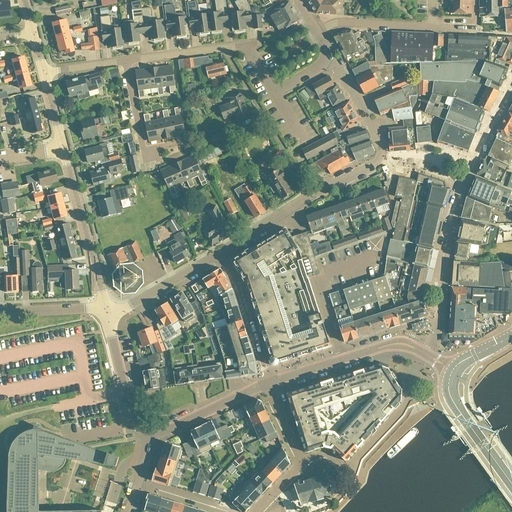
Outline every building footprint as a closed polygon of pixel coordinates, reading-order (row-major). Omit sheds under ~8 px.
[(215,0),(217,13),(208,15),(211,32),(214,31),(215,34),(221,33),(221,31),(223,30),(222,23),(229,22),(228,13),(227,13),(225,0),(215,0)] [(239,10),(239,13),(231,14),(234,31),(238,31),(238,33),(245,32),(244,30),(246,30),(245,22),(252,21),(251,12),(250,8),(247,3),(249,2),(247,0),(239,0),(235,3),(239,10)] [(307,0),(316,13),(323,0),(307,0)] [(323,0),(316,13),(336,14),(336,7),(343,7),(343,0),(323,0)] [(451,0),(451,13),(471,14),(471,0),(451,0)] [(511,0),(479,0),(480,17),(499,17),(498,7),(508,7),(511,7),(511,0)] [(132,11),(133,20),(124,21),(125,26),(127,43),(132,43),(132,45),(139,44),(138,42),(140,42),(139,34),(145,33),(142,9),(141,1),(132,3),(133,11),(132,11)] [(0,18),(10,17),(9,2),(0,3),(0,18)] [(199,11),(198,2),(187,3),(189,18),(191,27),(197,26),(198,34),(200,33),(200,36),(207,35),(207,33),(211,32),(208,15),(208,9),(199,11)] [(290,2),(276,10),(269,14),(274,21),(281,17),(286,14),(288,16),(296,11),(290,2)] [(186,18),(176,19),(175,5),(164,6),(166,21),(168,30),(174,29),(175,37),(177,37),(177,39),(184,38),(184,36),(188,35),(186,18)] [(71,6),(55,9),(57,15),(72,12),(71,6)] [(152,8),(142,9),(145,33),(151,32),(152,40),(154,40),(154,42),(161,41),(161,39),(165,38),(163,21),(153,22),(152,8)] [(265,9),(260,12),(263,18),(268,15),(265,9)] [(300,20),(296,11),(288,16),(286,14),(281,17),(274,21),(279,30),(286,26),(287,28),(300,20)] [(261,15),(256,15),(253,16),(255,30),(262,29),(263,29),(261,15)] [(112,26),(111,16),(100,18),(104,41),(110,41),(111,48),(113,48),(113,50),(120,49),(120,47),(124,46),(121,25),(112,26)] [(74,29),(69,30),(66,20),(53,23),(57,38),(70,34),(75,33),(83,31),(81,26),(74,28),(74,29)] [(342,31),(338,33),(333,35),(339,46),(357,40),(356,38),(361,35),(358,31),(354,34),(352,30),(346,31),(342,31)] [(392,32),(391,62),(431,62),(432,34),(392,32)] [(71,37),(70,34),(57,38),(60,51),(66,50),(67,55),(69,57),(71,57),(73,57),(74,55),(75,53),(73,46),(75,46),(77,44),(75,38),(71,37)] [(443,34),(433,34),(433,46),(442,46),(443,34)] [(447,43),(446,53),(484,56),(485,56),(486,46),(486,45),(492,45),(493,36),(457,34),(447,34),(447,43)] [(484,56),(484,59),(486,60),(495,63),(496,60),(495,59),(499,47),(500,46),(494,45),(495,37),(493,36),(492,45),(486,45),(486,46),(485,56),(484,56)] [(90,49),(90,51),(100,50),(98,37),(89,38),(89,44),(81,45),(82,51),(90,49)] [(511,37),(495,37),(494,45),(500,46),(499,47),(501,48),(500,49),(511,53),(511,37)] [(357,40),(339,46),(345,58),(363,52),(361,47),(366,44),(363,39),(358,42),(357,40)] [(385,46),(377,46),(377,63),(386,63),(385,46)] [(499,47),(495,59),(496,60),(511,65),(511,53),(500,49),(501,48),(499,47)] [(213,64),(212,60),(210,61),(210,60),(209,56),(195,59),(183,61),(182,61),(184,70),(197,68),(206,66),(209,78),(227,74),(223,61),(213,64)] [(15,75),(26,72),(22,57),(11,60),(15,74),(15,75)] [(477,81),(498,91),(500,87),(508,68),(506,68),(501,65),(486,60),(432,62),(433,62),(420,63),(420,80),(433,81),(433,80),(464,82),(466,79),(477,82),(477,81)] [(356,77),(364,93),(384,83),(379,74),(385,74),(385,73),(392,73),(392,65),(384,66),(384,65),(371,66),(368,62),(353,70),(356,77)] [(176,93),(172,66),(160,68),(163,88),(163,87),(170,87),(171,94),(176,93)] [(160,68),(148,69),(151,89),(158,88),(159,96),(164,95),(163,87),(163,88),(160,68)] [(112,70),(109,71),(111,80),(111,81),(119,80),(119,77),(117,69),(112,70)] [(151,89),(148,69),(136,71),(140,98),(145,98),(144,90),(151,89)] [(10,75),(10,76),(2,78),(4,84),(12,82),(11,81),(17,79),(19,90),(30,86),(26,72),(15,75),(15,74),(10,75)] [(100,74),(67,83),(70,97),(78,95),(79,100),(89,97),(88,92),(98,89),(97,87),(103,86),(100,74)] [(394,90),(409,83),(406,76),(391,83),(394,90)] [(330,77),(312,86),(321,102),(329,97),(333,106),(346,100),(338,84),(334,86),(330,77)] [(433,80),(433,81),(431,94),(455,98),(457,97),(485,110),(489,112),(499,92),(498,91),(477,81),(477,82),(466,79),(464,82),(433,80)] [(409,83),(394,90),(373,98),(381,115),(392,110),(394,119),(403,119),(413,118),(414,118),(412,108),(416,104),(418,96),(417,94),(417,80),(409,83)] [(418,81),(418,95),(427,96),(428,81),(418,81)] [(241,93),(225,99),(228,106),(221,108),(225,119),(232,116),(234,123),(250,117),(241,93)] [(455,98),(431,94),(428,103),(437,107),(437,106),(479,122),(485,110),(457,97),(455,98)] [(24,118),(39,114),(34,97),(22,101),(26,112),(23,113),(24,118)] [(334,116),(330,118),(326,120),(329,125),(333,123),(337,121),(355,111),(349,101),(332,111),(334,116)] [(437,107),(428,103),(425,112),(445,120),(446,119),(451,121),(450,123),(475,132),(479,122),(437,106),(437,107)] [(176,116),(170,118),(169,118),(174,137),(186,135),(180,108),(175,109),(176,116)] [(163,111),(164,119),(158,120),(162,140),(174,137),(169,118),(170,118),(168,110),(163,111)] [(355,111),(337,121),(343,131),(361,121),(355,111)] [(511,112),(510,111),(509,113),(508,112),(497,131),(511,140),(511,112)] [(39,114),(24,118),(26,123),(28,122),(31,134),(42,131),(40,124),(42,124),(39,114)] [(151,122),(149,114),(144,115),(150,142),(162,140),(158,120),(151,122)] [(108,116),(94,120),(93,118),(80,121),(82,127),(80,128),(81,133),(80,133),(82,138),(83,140),(98,136),(96,127),(103,125),(110,123),(108,116)] [(413,118),(403,119),(404,127),(388,128),(390,143),(389,143),(389,145),(388,146),(390,149),(390,152),(415,149),(413,118)] [(446,119),(445,120),(437,142),(445,144),(468,152),(475,132),(450,123),(451,121),(446,119)] [(417,127),(418,143),(432,142),(430,126),(417,127)] [(326,127),(319,130),(322,137),(329,133),(326,127)] [(233,128),(224,132),(227,140),(236,136),(233,128)] [(342,134),(339,136),(337,132),(302,150),(308,160),(337,145),(338,147),(331,151),(332,154),(345,147),(346,148),(350,146),(368,138),(365,130),(347,136),(347,137),(344,138),(342,134)] [(121,136),(122,142),(133,140),(132,134),(121,136)] [(511,143),(495,136),(484,158),(506,170),(511,173),(511,172),(511,143)] [(345,147),(332,154),(308,168),(313,176),(322,171),(321,169),(326,167),(330,175),(347,165),(347,164),(357,160),(357,161),(375,154),(369,139),(351,147),(350,146),(346,148),(345,147)] [(125,150),(133,148),(132,142),(123,143),(125,150)] [(100,147),(85,151),(88,164),(95,162),(96,165),(101,164),(101,165),(120,160),(118,153),(109,155),(108,152),(109,152),(107,146),(106,143),(99,145),(100,147)] [(195,157),(199,164),(204,162),(222,154),(219,147),(201,155),(195,157)] [(275,172),(272,168),(268,162),(273,159),(268,152),(258,158),(265,171),(272,182),(267,185),(273,193),(277,191),(283,200),(289,197),(288,196),(292,193),(283,178),(285,177),(281,171),(279,172),(278,171),(275,172)] [(195,156),(183,161),(192,179),(198,176),(201,183),(203,186),(207,184),(206,181),(199,164),(195,157),(195,156)] [(101,165),(103,169),(100,170),(100,171),(91,173),(95,186),(110,182),(108,174),(124,170),(121,159),(120,160),(101,165)] [(500,183),(506,170),(484,159),(476,174),(494,182),(495,180),(500,183)] [(138,161),(132,163),(134,173),(140,171),(138,161)] [(183,161),(172,166),(181,184),(187,181),(190,188),(195,186),(192,179),(183,161)] [(181,184),(172,166),(161,171),(173,196),(177,194),(174,187),(181,184)] [(40,181),(42,189),(51,186),(50,183),(57,181),(54,169),(37,173),(26,176),(28,184),(40,181)] [(417,245),(433,249),(442,208),(443,208),(450,189),(431,184),(432,179),(418,174),(416,181),(399,177),(394,196),(402,198),(401,203),(396,202),(391,223),(393,228),(395,229),(392,240),(417,245)] [(511,190),(476,176),(467,197),(494,208),(500,210),(504,211),(507,204),(511,205),(511,200),(509,199),(511,191),(511,190)] [(17,185),(1,187),(3,199),(19,196),(17,185)] [(258,201),(249,186),(243,189),(249,199),(245,201),(248,205),(248,207),(250,210),(251,210),(256,218),(265,212),(261,205),(262,204),(260,199),(258,201)] [(110,191),(111,197),(99,200),(103,218),(117,214),(117,213),(122,212),(119,200),(129,197),(126,187),(110,191)] [(384,190),(371,194),(375,208),(389,203),(384,190)] [(33,194),(33,197),(30,198),(30,197),(24,199),(26,208),(32,206),(31,203),(35,202),(35,203),(36,202),(43,200),(44,200),(44,198),(43,195),(42,191),(33,194)] [(44,200),(43,200),(44,203),(50,202),(51,208),(63,205),(60,193),(44,198),(44,200)] [(375,208),(371,194),(358,199),(363,212),(375,208)] [(15,213),(13,198),(0,199),(2,214),(5,214),(15,213)] [(467,198),(462,217),(488,222),(491,208),(467,198)] [(231,199),(223,202),(230,215),(237,211),(231,199)] [(358,199),(345,203),(350,217),(363,212),(358,199)] [(350,217),(345,203),(332,208),(337,221),(340,231),(346,229),(343,219),(350,217)] [(67,216),(63,205),(51,208),(54,219),(67,216)] [(215,224),(203,231),(212,247),(230,236),(222,221),(223,220),(216,206),(207,211),(215,224)] [(177,212),(183,223),(190,220),(184,208),(177,212)] [(337,221),(332,208),(319,212),(325,230),(338,225),(337,221)] [(325,230),(319,212),(306,217),(311,230),(312,234),(325,230)] [(166,223),(173,234),(182,228),(176,217),(166,223)] [(387,218),(381,220),(385,231),(391,229),(388,219),(387,218)] [(461,220),(457,242),(468,243),(480,245),(487,244),(496,243),(499,228),(491,226),(461,220)] [(58,244),(73,240),(68,223),(57,226),(60,239),(57,239),(58,244)] [(381,226),(369,230),(371,236),(383,232),(381,226)] [(203,279),(199,282),(212,323),(206,325),(209,337),(216,335),(224,362),(226,372),(227,379),(257,374),(257,370),(272,365),(272,366),(273,366),(276,366),(278,365),(280,363),(285,380),(336,364),(331,347),(309,278),(301,252),(297,245),(291,237),(286,228),(265,241),(249,251),(248,250),(232,260),(220,269),(209,276),(203,279)] [(369,230),(358,234),(360,240),(371,236),(369,230)] [(301,252),(309,278),(320,274),(307,232),(291,237),(301,252)] [(170,253),(176,263),(190,255),(184,246),(187,244),(180,233),(174,237),(176,239),(167,245),(171,252),(170,253)] [(355,235),(343,239),(345,245),(357,241),(355,235)] [(343,239),(332,243),(334,249),(345,245),(343,239)] [(417,245),(392,240),(390,239),(386,258),(387,258),(428,268),(433,249),(417,245)] [(76,250),(73,240),(58,244),(59,249),(62,248),(66,260),(76,257),(74,250),(76,250)] [(135,242),(108,256),(116,273),(118,275),(119,283),(125,289),(132,288),(137,282),(136,274),(131,270),(130,270),(129,264),(132,263),(143,258),(135,242)] [(468,243),(457,242),(454,261),(465,262),(468,262),(469,252),(477,253),(479,246),(468,244),(468,243)] [(325,246),(317,249),(320,255),(327,252),(325,246)] [(30,268),(28,250),(19,250),(20,256),(20,258),(21,258),(21,272),(22,276),(30,276),(30,291),(43,291),(42,268),(42,265),(40,263),(38,261),(35,261),(33,263),(32,266),(32,268),(30,268)] [(20,258),(12,258),(13,276),(5,276),(5,292),(18,292),(18,276),(22,276),(21,272),(21,258),(20,258)] [(428,268),(387,258),(385,274),(384,274),(401,324),(428,315),(423,300),(424,300),(422,295),(428,268)] [(465,262),(454,261),(454,262),(452,285),(478,286),(498,288),(504,288),(502,272),(501,262),(494,262),(479,263),(468,262),(465,262)] [(65,265),(52,266),(52,265),(46,266),(47,279),(65,278),(65,281),(63,281),(61,282),(60,284),(60,287),(61,289),(63,289),(66,289),(78,289),(78,270),(65,270),(65,265)] [(511,283),(509,271),(502,272),(504,288),(511,288),(511,290),(511,283)] [(379,278),(371,281),(387,329),(401,324),(384,274),(380,275),(379,273),(377,274),(379,278)] [(387,329),(371,281),(343,290),(359,337),(387,329)] [(498,290),(452,287),(449,333),(450,333),(451,333),(450,339),(474,340),(474,335),(475,335),(476,309),(477,309),(477,305),(466,304),(466,300),(480,301),(480,313),(509,315),(511,312),(511,290),(511,288),(504,288),(498,288),(498,290)] [(359,337),(343,290),(330,294),(345,342),(359,337)] [(171,299),(186,322),(202,313),(199,305),(196,300),(192,303),(189,303),(182,292),(171,299)] [(159,331),(164,342),(177,334),(172,326),(179,322),(167,303),(156,310),(166,326),(159,331)] [(164,342),(159,331),(154,333),(152,328),(138,333),(141,340),(138,341),(141,348),(154,343),(158,353),(166,350),(164,342)] [(148,357),(152,369),(143,371),(144,376),(145,385),(146,390),(159,388),(159,387),(166,385),(164,369),(156,370),(156,369),(155,363),(162,361),(160,353),(148,357)] [(221,362),(198,366),(200,381),(206,380),(215,379),(223,378),(221,362)] [(336,364),(285,380),(290,393),(287,394),(306,452),(325,446),(325,447),(331,448),(346,461),(400,401),(401,402),(402,389),(401,389),(389,370),(389,369),(377,364),(377,366),(340,377),(336,364)] [(198,366),(198,365),(174,368),(177,385),(185,383),(194,382),(200,381),(198,366)] [(255,401),(242,407),(247,418),(265,410),(261,402),(262,401),(256,398),(255,401)] [(247,418),(245,419),(250,430),(251,430),(255,428),(270,421),(265,410),(247,418)] [(226,438),(221,427),(216,430),(212,421),(201,426),(212,449),(210,444),(220,439),(220,441),(226,438)] [(275,432),(270,421),(255,428),(260,439),(265,437),(275,432)] [(228,427),(227,424),(221,427),(226,438),(232,435),(231,433),(228,427)] [(201,454),(212,449),(201,426),(190,431),(194,440),(189,442),(187,438),(190,444),(192,450),(194,455),(200,452),(201,454)] [(10,453),(7,511),(102,511),(103,510),(39,511),(39,469),(46,471),(49,471),(52,471),(53,471),(54,471),(56,471),(57,470),(58,470),(60,469),(61,468),(62,467),(63,466),(63,465),(64,464),(65,463),(65,461),(65,460),(66,459),(65,457),(65,456),(65,454),(64,453),(64,452),(63,451),(62,450),(61,449),(60,448),(59,447),(58,446),(60,437),(49,432),(47,431),(45,431),(43,430),(41,430),(39,429),(37,429),(35,429),(33,430),(31,430),(29,431),(27,431),(25,432),(23,433),(21,434),(20,436),(18,437),(17,438),(15,440),(14,442),(13,444),(12,445),(11,447),(11,449),(10,451),(10,453)] [(278,437),(276,432),(265,437),(267,442),(278,437)] [(241,441),(233,445),(236,451),(243,447),(241,441)] [(179,461),(183,448),(166,442),(161,456),(179,461)] [(187,452),(192,449),(189,443),(184,445),(187,452)] [(282,446),(269,461),(270,462),(271,462),(282,473),(291,464),(282,446)] [(176,468),(179,461),(161,456),(157,469),(156,468),(156,469),(177,475),(178,471),(176,470),(176,469),(177,468),(176,468)] [(262,472),(261,472),(273,483),(273,482),(282,473),(271,462),(270,462),(262,472)] [(177,475),(156,469),(152,481),(171,487),(175,475),(177,476),(177,475)] [(196,480),(209,484),(210,482),(207,481),(202,469),(200,469),(196,480)] [(249,478),(248,479),(263,493),(273,483),(261,472),(262,472),(260,470),(250,480),(249,478)] [(302,484),(298,485),(298,487),(303,502),(314,498),(319,497),(324,495),(331,493),(339,490),(336,480),(334,475),(326,477),(313,480),(312,481),(302,484)] [(248,479),(239,489),(254,503),(263,493),(248,479)] [(199,494),(203,483),(197,481),(193,492),(199,494)] [(209,484),(203,483),(199,494),(205,496),(209,484)] [(214,499),(218,487),(212,485),(208,497),(214,499)] [(218,487),(214,499),(220,500),(224,489),(218,487)] [(239,489),(229,499),(242,511),(245,511),(250,507),(254,503),(239,489)] [(150,511),(157,511),(162,498),(156,497),(156,496),(150,493),(149,494),(148,494),(145,502),(147,503),(145,510),(150,511)] [(170,511),(174,502),(162,498),(157,511),(170,511)] [(184,511),(186,506),(174,502),(170,511),(184,511)]
